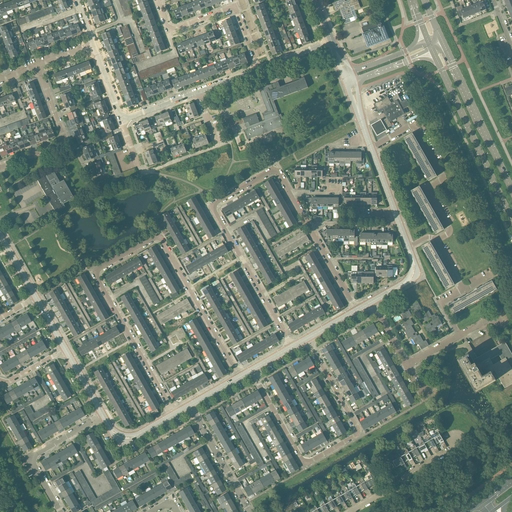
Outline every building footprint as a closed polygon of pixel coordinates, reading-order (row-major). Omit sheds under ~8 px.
[(12,10),(18,8),(15,0),(9,3),(12,10)] [(204,0),(201,0),(198,1),(201,10),(207,7),(204,0)] [(289,8),(297,5),(295,0),(292,0),(286,2),(289,8)] [(344,0),(341,0),(339,1),(333,4),(335,11),(340,9),(344,19),(353,16),(350,8),(353,7),(354,10),(361,8),(357,0),(350,0),(345,2),(344,0)] [(477,0),(476,1),(478,4),(481,12),(486,10),(483,1),(482,2),(481,0),(477,0)] [(139,5),(141,11),(150,7),(148,1),(139,5)] [(198,1),(192,4),(195,12),(201,10),(198,1)] [(68,8),(66,2),(58,4),(60,8),(58,9),(59,11),(57,12),(58,15),(66,11),(65,9),(68,8)] [(6,12),(12,10),(9,3),(4,5),(6,12)] [(98,3),(90,6),(92,12),(101,9),(98,3)] [(475,14),(472,6),(471,3),(468,4),(469,7),(466,8),(470,16),(475,14)] [(186,6),(189,14),(195,12),(192,4),(186,6)] [(255,7),(257,13),(265,10),(263,4),(255,7)] [(481,12),(478,4),(472,6),(475,14),(481,12)] [(299,11),(297,5),(289,8),(291,14),(299,11)] [(186,6),(180,8),(183,16),(189,14),(186,6)] [(150,7),(141,11),(144,17),(152,14),(150,7)] [(177,19),(183,16),(180,8),(174,10),(177,19)] [(464,19),(470,16),(466,8),(458,12),(460,17),(463,16),(464,19)] [(92,12),(94,18),(103,15),(101,9),(92,12)] [(257,13),(259,19),(268,16),(265,10),(257,13)] [(293,20),(302,17),(299,11),(291,14),(293,20)] [(144,17),(146,23),(154,20),(152,14),(144,17)] [(105,21),(103,15),(94,18),(97,24),(105,21)] [(259,19),(261,25),(270,22),(268,16),(259,19)] [(293,20),(295,26),(304,23),(302,17),(293,20)] [(222,23),(225,29),(233,26),(231,19),(222,23)] [(157,26),(154,20),(146,23),(148,29),(157,26)] [(387,38),(380,21),(361,28),(366,39),(367,39),(369,45),(387,38)] [(272,28),(270,22),(261,25),(264,31),(272,28)] [(298,32),(306,29),(304,23),(295,26),(298,32)] [(72,27),(69,28),(72,35),(72,36),(73,36),(75,35),(76,35),(75,34),(78,33),(77,32),(80,31),(78,25),(76,24),(72,25),(72,27)] [(0,28),(0,31),(1,35),(9,32),(6,26),(4,27),(3,25),(1,26),(2,28),(0,28)] [(148,29),(150,35),(159,32),(157,26),(148,29)] [(225,29),(227,35),(235,32),(233,26),(225,29)] [(60,31),(57,32),(60,40),(61,41),(64,40),(64,39),(66,38),(63,30),(62,28),(61,29),(60,31)] [(66,38),(72,35),(69,28),(63,30),(66,38)] [(264,31),(266,37),(274,34),(272,28),(264,31)] [(298,32),(300,39),(308,35),(306,29),(298,32)] [(11,38),(9,32),(1,35),(4,41),(11,38)] [(54,42),(60,40),(57,32),(51,35),(54,42)] [(102,35),(104,41),(113,38),(110,32),(102,35)] [(161,38),(159,32),(150,35),(153,41),(161,38)] [(216,40),(213,32),(207,34),(210,43),(216,40)] [(237,37),(235,32),(227,35),(229,41),(237,37)] [(42,46),(48,44),(45,37),(44,34),(39,36),(42,46)] [(207,34),(201,37),(204,45),(210,43),(207,34)] [(277,40),(274,34),(266,37),(268,43),(277,40)] [(48,44),(54,42),(51,35),(45,37),(48,44)] [(311,44),(308,35),(300,39),(303,47),(311,44)] [(37,49),(42,46),(39,36),(33,38),(37,49)] [(6,47),(13,44),(16,43),(15,40),(15,41),(13,37),(11,38),(4,41),(6,47)] [(201,37),(195,39),(198,47),(204,45),(201,37)] [(240,44),(237,37),(229,41),(231,47),(240,44)] [(27,41),(28,43),(26,44),(28,51),(31,50),(31,51),(37,49),(33,38),(27,41)] [(115,44),(113,38),(104,41),(106,47),(115,44)] [(153,41),(155,47),(163,44),(161,38),(153,41)] [(195,39),(189,41),(192,49),(198,47),(195,39)] [(268,43),(271,49),(279,46),(277,40),(268,43)] [(189,41),(183,43),(186,52),(192,49),(189,41)] [(180,54),(186,52),(183,43),(177,46),(180,54)] [(15,50),(13,44),(6,47),(8,53),(15,50)] [(106,47),(109,53),(117,50),(115,44),(106,47)] [(166,50),(163,44),(155,47),(157,53),(166,50)] [(281,53),(279,46),(271,49),(273,56),(281,53)] [(15,50),(8,53),(10,58),(18,56),(15,50)] [(119,56),(117,50),(109,53),(111,59),(119,56)] [(244,54),(238,56),(241,65),(248,62),(244,54)] [(111,59),(113,65),(122,62),(119,56),(111,59)] [(235,67),(241,65),(238,56),(232,59),(235,67)] [(229,69),(235,67),(232,59),(226,61),(229,69)] [(223,72),(229,69),(226,61),(220,63),(223,72)] [(82,64),(85,71),(91,69),(88,62),(82,64)] [(124,68),(122,62),(113,65),(115,71),(124,68)] [(217,74),(223,72),(220,63),(214,65),(217,74)] [(79,74),(85,71),(82,64),(76,66),(79,74)] [(211,76),(217,74),(214,65),(208,68),(211,76)] [(73,76),(79,74),(76,66),(71,68),(73,76)] [(67,78),(73,76),(71,68),(65,71),(67,78)] [(115,71),(118,77),(126,74),(124,68),(115,71)] [(208,68),(202,70),(205,78),(211,76),(208,68)] [(202,70),(196,72),(199,80),(205,78),(202,70)] [(62,80),(67,78),(65,71),(59,73),(62,80)] [(196,72),(190,74),(193,83),(199,80),(196,72)] [(56,82),(62,80),(59,73),(53,75),(56,82)] [(128,80),(126,74),(118,77),(120,83),(128,80)] [(190,74),(184,76),(187,85),(193,83),(190,74)] [(184,76),(178,79),(181,87),(187,85),(184,76)] [(277,89),(273,90),(272,85),(273,85),(272,84),(271,85),(270,85),(269,85),(268,86),(267,86),(266,86),(265,86),(264,86),(263,86),(262,86),(261,86),(260,86),(259,86),(258,87),(268,113),(264,114),(265,116),(263,117),(265,120),(278,115),(273,101),(280,99),(283,98),(283,97),(298,92),(301,91),(308,88),(304,78),(300,80),(299,78),(293,80),(294,82),(280,88),(278,82),(275,84),(277,89)] [(175,89),(181,87),(178,79),(172,81),(175,89)] [(120,83),(122,89),(131,86),(128,80),(120,83)] [(169,80),(163,82),(166,91),(172,88),(169,80)] [(25,85),(28,91),(35,88),(33,82),(25,85)] [(93,85),(92,82),(84,85),(85,88),(87,87),(89,93),(91,92),(99,89),(97,83),(93,85)] [(163,82),(157,85),(160,93),(166,91),(163,82)] [(157,85),(151,87),(154,95),(160,93),(157,85)] [(133,92),(131,86),(122,89),(124,95),(133,92)] [(148,98),(154,95),(151,87),(144,89),(148,98)] [(37,94),(35,88),(28,91),(30,97),(37,94)] [(92,102),(93,101),(99,99),(98,97),(102,95),(99,89),(91,92),(93,96),(91,96),(91,98),(92,102)] [(71,90),(63,93),(65,96),(61,97),(63,103),(71,100),(69,94),(72,93),(71,90)] [(124,95),(127,101),(135,98),(133,92),(124,95)] [(12,94),(6,97),(10,106),(12,106),(11,103),(15,102),(12,94)] [(32,103),(39,100),(37,94),(30,97),(32,103)] [(375,105),(377,108),(379,113),(383,111),(387,119),(381,122),(386,130),(392,126),(390,123),(405,114),(402,110),(409,106),(406,100),(402,102),(398,95),(389,100),(388,97),(375,105)] [(8,107),(10,106),(6,97),(0,99),(3,106),(7,105),(8,107)] [(137,104),(135,98),(127,101),(129,107),(137,104)] [(98,110),(106,107),(104,101),(100,102),(99,99),(93,101),(94,104),(93,105),(95,111),(98,110)] [(42,106),(39,100),(32,103),(34,109),(42,106)] [(69,107),(70,110),(76,108),(75,105),(73,106),(71,100),(63,103),(65,109),(69,107)] [(187,109),(188,112),(196,110),(194,103),(184,107),(185,110),(187,109)] [(37,115),(44,112),(42,106),(34,109),(37,115)] [(98,110),(100,116),(97,117),(98,120),(100,119),(105,117),(104,114),(108,113),(106,107),(98,110)] [(70,120),(78,117),(75,111),(77,111),(76,108),(70,110),(71,113),(67,114),(70,120)] [(199,116),(196,110),(188,112),(190,116),(188,117),(189,120),(199,116)] [(46,118),(44,112),(37,115),(39,121),(46,118)] [(168,112),(162,115),(165,123),(168,121),(169,123),(172,122),(168,112)] [(265,120),(259,122),(256,114),(243,119),(247,129),(245,130),(248,139),(283,126),(279,115),(278,115),(265,120)] [(161,124),(165,123),(162,115),(155,117),(159,127),(162,126),(161,124)] [(80,116),(78,117),(70,120),(72,126),(76,125),(77,128),(82,125),(84,125),(80,116)] [(102,121),(104,127),(112,124),(110,118),(106,120),(105,117),(100,119),(101,122),(102,121)] [(148,120),(141,122),(144,130),(145,132),(151,130),(148,120)] [(386,130),(381,122),(380,120),(371,125),(377,135),(386,130)] [(141,132),(144,130),(141,122),(135,125),(138,135),(141,133),(141,132)] [(105,134),(106,136),(112,134),(111,131),(115,130),(112,124),(104,127),(107,133),(105,134)] [(74,132),(76,138),(84,135),(82,129),(83,128),(82,125),(77,128),(78,130),(74,132)] [(50,126),(44,129),(48,139),(54,137),(51,129),(50,126)] [(48,139),(44,129),(39,131),(40,134),(42,141),(48,139)] [(37,143),(34,136),(33,133),(27,135),(31,146),(37,143)] [(429,181),(437,177),(413,133),(404,138),(429,181)] [(42,141),(40,134),(34,136),(37,143),(42,141)] [(113,137),(112,134),(106,136),(105,137),(106,139),(108,139),(111,144),(119,141),(117,135),(113,137)] [(209,144),(205,134),(202,135),(202,134),(199,136),(203,146),(209,144)] [(25,148),(31,146),(27,135),(21,137),(25,148)] [(84,142),(85,144),(90,142),(89,140),(86,141),(84,135),(76,138),(78,144),(84,142)] [(196,138),(193,139),(196,149),(203,146),(199,136),(195,137),(196,138)] [(19,150),(25,148),(21,137),(15,139),(19,150)] [(14,143),(10,145),(13,152),(19,150),(15,139),(13,140),(14,143)] [(119,141),(111,144),(113,150),(104,154),(105,157),(116,152),(115,150),(121,147),(119,141)] [(82,149),(84,155),(92,152),(90,146),(91,145),(90,142),(85,144),(86,147),(82,149)] [(181,145),(177,147),(180,155),(187,152),(183,142),(180,143),(181,145)] [(3,144),(7,154),(13,152),(10,145),(7,146),(6,143),(3,144)] [(148,159),(155,156),(157,156),(156,152),(158,151),(157,148),(159,148),(157,144),(146,148),(147,152),(145,152),(148,159)] [(174,157),(180,155),(177,147),(174,148),(173,146),(170,147),(174,157)] [(92,152),(84,155),(86,161),(93,158),(94,161),(100,159),(101,158),(103,157),(102,154),(94,157),(92,152)] [(334,152),(329,152),(329,154),(325,154),(325,162),(329,162),(329,164),(334,164),(334,152)] [(157,159),(155,156),(148,159),(150,166),(160,162),(158,159),(157,159)] [(91,165),(92,166),(93,171),(104,167),(101,158),(100,159),(94,161),(95,164),(91,165)] [(96,177),(106,173),(104,167),(93,171),(96,177)] [(55,212),(65,207),(63,204),(73,198),(63,180),(59,182),(53,171),(37,180),(41,186),(40,187),(42,189),(49,201),(50,203),(51,206),(55,212)] [(117,181),(125,178),(123,172),(121,173),(117,181)] [(268,189),(275,185),(272,180),(265,184),(268,189)] [(268,189),(271,195),(278,191),(275,185),(268,189)] [(436,234),(444,230),(420,186),(411,191),(436,234)] [(255,191),(250,194),(254,201),(260,198),(255,191)] [(271,195),(274,200),(281,196),(278,191),(271,195)] [(342,204),(350,204),(350,192),(342,192),(342,198),(342,204)] [(248,205),(254,201),(250,194),(244,197),(248,205)] [(274,200),(277,205),(284,201),(281,196),(274,200)] [(195,197),(188,201),(191,207),(198,203),(195,197)] [(244,197),(239,200),(243,208),(248,205),(244,197)] [(317,207),(317,198),(307,198),(307,203),(310,207),(311,207),(313,210),(317,210),(317,207)] [(342,207),(342,204),(342,198),(333,198),(333,207),(333,210),(339,210),(339,207),(342,207)] [(238,211),(243,208),(239,200),(233,203),(238,211)] [(277,205),(280,211),(287,207),(284,201),(277,205)] [(201,208),(198,203),(191,207),(194,212),(201,208)] [(233,203),(228,206),(232,214),(238,211),(233,203)] [(232,214),(228,206),(223,209),(227,217),(232,214)] [(280,211),(284,216),(290,212),(287,207),(280,211)] [(204,213),(201,208),(194,212),(194,213),(192,214),(195,219),(197,217),(197,218),(204,214),(204,213)] [(470,223),(463,211),(456,215),(463,227),(470,223)] [(284,216),(287,221),(294,217),(290,212),(284,216)] [(168,213),(161,217),(164,222),(171,218),(168,213)] [(197,218),(200,223),(204,221),(207,219),(204,214),(197,218)] [(297,223),(294,217),(287,221),(290,227),(297,223)] [(171,218),(164,222),(167,228),(174,224),(171,218)] [(207,219),(204,221),(200,223),(203,228),(210,224),(207,219)] [(174,224),(167,228),(170,233),(177,229),(174,224)] [(203,228),(206,234),(213,230),(210,224),(203,228)] [(241,236),(248,232),(245,226),(238,230),(241,236)] [(177,229),(170,233),(173,238),(180,234),(177,229)] [(206,234),(209,239),(216,235),(213,230),(206,234)] [(355,230),(349,230),(349,242),(355,242),(355,246),(358,246),(358,237),(355,237),(355,230)] [(298,235),(303,244),(310,241),(304,231),(298,235)] [(241,236),(244,241),(251,237),(248,232),(241,236)] [(180,234),(173,238),(176,244),(183,240),(180,234)] [(298,235),(292,239),(297,248),(303,244),(298,235)] [(244,241),(247,247),(254,242),(251,237),(244,241)] [(291,251),(297,248),(292,239),(286,242),(291,251)] [(183,240),(176,244),(179,249),(186,245),(183,240)] [(247,247),(250,252),(257,248),(254,242),(247,247)] [(286,242),(280,246),(285,255),(291,251),(286,242)] [(446,290),(454,286),(455,285),(430,242),(422,247),(446,290)] [(186,245),(179,249),(182,255),(190,251),(186,245)] [(224,245),(219,248),(223,255),(228,252),(224,245)] [(279,258),(285,255),(280,246),(274,249),(279,258)] [(151,256),(157,252),(154,247),(147,251),(151,256)] [(250,252),(253,257),(260,253),(262,252),(259,247),(257,248),(250,252)] [(217,258),(223,255),(219,248),(213,251),(217,258)] [(213,251),(208,254),(212,261),(217,258),(213,251)] [(154,261),(161,258),(157,252),(151,256),(152,259),(154,261)] [(253,257),(256,262),(263,258),(260,253),(253,257)] [(309,262),(316,258),(313,253),(306,257),(309,262)] [(207,264),(212,261),(208,254),(202,257),(207,264)] [(202,257),(197,260),(201,267),(207,264),(202,257)] [(132,261),(137,269),(142,266),(138,258),(132,261)] [(161,258),(154,261),(157,267),(164,263),(161,258)] [(256,262),(259,268),(266,264),(263,258),(256,262)] [(309,262),(312,267),(319,263),(316,258),(309,262)] [(197,260),(192,263),(196,271),(201,267),(197,260)] [(127,264),(131,272),(137,269),(132,261),(127,264)] [(164,263),(157,267),(160,272),(167,268),(164,263)] [(196,271),(192,263),(186,267),(190,274),(196,271)] [(315,273),(322,269),(319,263),(312,267),(310,269),(313,274),(315,273)] [(122,267),(126,275),(131,272),(127,264),(122,267)] [(259,268),(262,273),(269,269),(266,264),(259,268)] [(397,268),(393,268),(393,265),(387,265),(387,268),(387,277),(393,277),(393,275),(397,275),(397,268)] [(116,270),(121,278),(126,275),(122,267),(116,270)] [(167,268),(160,272),(163,278),(170,274),(167,268)] [(230,275),(233,281),(240,277),(236,269),(229,273),(230,275)] [(262,273),(265,279),(272,275),(269,269),(262,273)] [(315,273),(318,278),(325,274),(322,269),(315,273)] [(111,274),(115,281),(121,278),(116,270),(111,274)] [(348,281),(352,281),(352,283),(357,283),(357,271),(352,271),(352,273),(348,273),(348,281)] [(84,274),(77,278),(80,284),(87,280),(84,274)] [(115,281),(111,274),(105,277),(110,284),(115,281)] [(170,274),(163,278),(166,283),(173,279),(170,274)] [(318,278),(321,284),(328,280),(325,274),(318,278)] [(276,280),(272,275),(265,279),(269,284),(276,280)] [(233,281),(236,286),(243,282),(240,277),(233,281)] [(173,279),(166,283),(169,289),(176,285),(173,279)] [(5,280),(0,283),(0,289),(0,290),(8,285),(7,283),(6,284),(5,280)] [(87,280),(80,284),(83,289),(90,285),(87,280)] [(321,284),(324,289),(332,285),(328,280),(321,284)] [(497,289),(492,281),(449,305),(454,314),(497,289)] [(236,286),(239,291),(246,287),(243,282),(236,286)] [(301,283),(298,285),(302,292),(305,291),(306,292),(309,290),(305,282),(301,284),(301,283)] [(8,285),(0,290),(3,295),(11,291),(10,288),(8,285)] [(90,285),(83,289),(86,294),(93,291),(90,285)] [(176,291),(179,290),(176,285),(169,289),(172,294),(170,295),(172,298),(178,295),(176,291)] [(296,287),(293,289),(297,297),(301,295),(300,294),(302,292),(298,285),(295,286),(296,287)] [(324,289),(328,294),(335,290),(332,285),(324,289)] [(203,291),(206,296),(213,292),(210,287),(203,291)] [(239,291),(242,297),(249,293),(246,287),(239,291)] [(288,290),(286,292),(290,299),(293,298),(294,299),(297,297),(293,289),(289,291),(288,290)] [(52,299),(59,295),(56,290),(49,294),(52,299)] [(328,294),(331,300),(338,296),(335,290),(328,294)] [(11,291),(3,295),(7,301),(14,296),(13,294),(11,291)] [(93,291),(86,294),(89,300),(96,296),(93,291)] [(206,296),(209,302),(216,298),(213,292),(206,296)] [(284,294),(280,296),(285,304),(288,302),(288,301),(290,299),(286,292),(283,293),(284,294)] [(123,303),(130,299),(127,293),(120,297),(123,303)] [(242,297),(245,302),(253,298),(249,293),(242,297)] [(59,295),(52,299),(55,305),(62,301),(65,299),(62,294),(59,295)] [(14,296),(7,301),(10,306),(18,302),(17,301),(16,298),(14,296)] [(96,296),(89,300),(92,305),(99,301),(96,296)] [(276,297),(273,298),(278,306),(281,305),(281,306),(285,304),(280,296),(277,298),(276,297)] [(331,300),(334,305),(341,301),(338,296),(331,300)] [(209,302),(212,307),(219,303),(216,298),(209,302)] [(245,302),(249,308),(256,304),(253,298),(245,302)] [(126,308),(134,304),(130,299),(123,303),(126,308)] [(180,302),(186,311),(192,307),(187,300),(184,301),(183,300),(180,302)] [(399,305),(403,312),(406,310),(408,309),(407,307),(410,306),(407,300),(399,305)] [(62,301),(55,305),(59,310),(66,306),(62,301)] [(99,301),(92,305),(95,311),(102,307),(99,301)] [(344,307),(341,301),(334,305),(337,311),(344,307)] [(413,307),(411,308),(414,313),(422,309),(417,301),(412,304),(413,307)] [(178,305),(175,307),(179,314),(186,311),(180,302),(177,303),(178,305)] [(212,307),(215,312),(222,308),(219,303),(212,307)] [(130,314),(137,310),(134,304),(126,308),(130,314)] [(249,308),(252,313),(259,309),(256,304),(249,308)] [(66,306),(59,310),(62,315),(69,311),(66,306)] [(321,306),(316,310),(320,317),(325,313),(321,306)] [(102,307),(95,311),(98,316),(105,312),(102,307)] [(171,307),(168,309),(173,318),(179,314),(175,307),(172,308),(171,307)] [(215,312),(218,318),(225,314),(222,308),(215,312)] [(168,309),(165,310),(166,312),(163,313),(167,321),(173,318),(168,309)] [(252,313),(255,318),(262,314),(259,309),(252,313)] [(137,310),(130,314),(133,319),(140,315),(137,310)] [(314,320),(320,317),(316,310),(310,313),(314,320)] [(406,310),(403,312),(401,313),(405,320),(412,316),(409,310),(407,312),(406,310)] [(69,311),(62,315),(65,321),(72,317),(69,311)] [(421,315),(425,322),(431,319),(430,317),(431,317),(431,316),(432,316),(429,311),(421,315)] [(105,312),(98,316),(101,322),(108,318),(105,312)] [(167,321),(163,313),(160,315),(159,314),(156,316),(161,325),(167,321)] [(310,313),(305,316),(309,323),(314,320),(310,313)] [(23,316),(22,317),(26,325),(31,322),(27,314),(23,316)] [(218,318),(221,323),(229,319),(225,314),(218,318)] [(255,318),(258,324),(265,320),(262,314),(255,318)] [(435,314),(432,316),(431,316),(431,317),(433,321),(432,322),(433,325),(435,328),(442,324),(438,316),(436,316),(435,314)] [(136,325),(143,321),(140,315),(133,319),(136,325)] [(303,326),(309,323),(305,316),(299,319),(303,326)] [(19,319),(16,320),(17,321),(21,328),(26,325),(22,317),(19,319)] [(72,317),(65,321),(68,326),(75,322),(72,317)] [(191,329),(198,325),(195,319),(188,323),(191,329)] [(221,323),(225,329),(232,325),(229,319),(221,323)] [(299,319),(294,322),(298,329),(303,326),(299,319)] [(414,325),(411,319),(403,323),(407,330),(413,327),(412,326),(414,325)] [(13,322),(11,323),(15,331),(21,328),(17,321),(16,320),(13,322)] [(268,325),(265,320),(258,324),(261,329),(268,325)] [(139,330),(146,326),(143,321),(136,325),(139,330)] [(75,322),(68,326),(71,332),(78,328),(75,322)] [(298,329),(294,322),(288,325),(292,332),(298,329)] [(9,325),(6,326),(6,327),(10,334),(15,331),(11,323),(9,325)] [(432,326),(430,323),(425,326),(429,334),(436,330),(435,328),(433,325),(432,326)] [(374,324),(369,327),(373,335),(379,332),(374,324)] [(201,330),(198,325),(191,329),(194,334),(201,330)] [(225,329),(228,334),(235,330),(232,325),(225,329)] [(3,328),(0,329),(5,337),(10,334),(6,327),(6,326),(3,328)] [(142,335),(149,332),(146,326),(139,330),(142,335)] [(110,330),(114,337),(119,334),(116,327),(110,330)] [(368,338),(373,335),(369,327),(363,330),(368,338)] [(413,327),(407,330),(405,332),(409,339),(411,337),(414,336),(413,334),(416,333),(413,327)] [(78,328),(71,332),(74,337),(81,333),(78,328)] [(235,330),(228,334),(231,339),(238,335),(240,334),(237,329),(235,330)] [(105,333),(109,340),(114,337),(110,330),(105,333)] [(198,340),(204,336),(205,336),(201,330),(194,334),(198,340)] [(363,330),(358,333),(363,341),(368,338),(363,330)] [(145,341),(152,337),(149,332),(142,335),(145,341)] [(99,336),(103,343),(109,340),(105,333),(99,336)] [(357,344),(363,341),(358,333),(353,336),(357,344)] [(275,334),(270,337),(274,344),(279,341),(275,334)] [(418,343),(423,340),(420,335),(417,336),(416,334),(414,336),(411,337),(415,344),(418,343)] [(241,341),(238,335),(231,339),(234,345),(241,341)] [(94,340),(98,347),(103,343),(99,336),(94,340)] [(205,336),(204,336),(198,340),(201,345),(208,341),(205,336)] [(353,336),(347,339),(352,347),(357,344),(353,336)] [(148,346),(155,342),(152,337),(145,341),(148,346)] [(270,337),(264,340),(268,347),(274,344),(270,337)] [(347,351),(352,347),(347,339),(342,343),(347,351)] [(81,343),(83,346),(87,353),(92,350),(88,343),(87,340),(81,343)] [(88,343),(92,350),(98,347),(94,340),(88,343)] [(263,351),(268,347),(264,340),(259,344),(263,351)] [(424,342),(423,340),(418,343),(422,350),(429,346),(426,340),(424,342)] [(42,341),(37,344),(41,352),(44,351),(47,349),(42,341)] [(201,345),(204,350),(211,346),(208,341),(201,345)] [(151,352),(158,348),(155,342),(148,346),(151,352)] [(470,356),(469,354),(456,360),(459,365),(475,393),(496,382),(496,381),(496,380),(499,379),(504,388),(511,383),(511,354),(505,342),(498,346),(499,347),(487,354),(486,353),(473,360),(475,364),(472,365),(468,357),(470,356)] [(37,344),(31,347),(36,354),(36,355),(39,353),(41,352),(37,344)] [(259,344),(253,347),(258,354),(263,351),(259,344)] [(322,349),(325,355),(333,350),(330,345),(322,349)] [(81,356),(87,353),(83,346),(77,349),(81,356)] [(214,352),(211,346),(204,350),(207,356),(214,352)] [(377,353),(380,359),(388,354),(385,349),(384,349),(383,346),(375,350),(377,353)] [(31,347),(26,350),(31,358),(33,357),(36,355),(36,354),(31,347)] [(252,357),(258,354),(253,347),(248,350),(252,357)] [(26,350),(21,353),(25,360),(25,361),(28,359),(31,358),(26,350)] [(181,352),(186,361),(192,358),(188,350),(184,352),(183,350),(181,352)] [(248,350),(243,353),(247,360),(252,357),(248,350)] [(325,355),(328,360),(336,356),(333,350),(325,355)] [(178,355),(175,357),(180,365),(186,361),(181,352),(178,354),(178,355)] [(214,352),(207,356),(208,357),(210,361),(217,357),(214,352)] [(21,353),(15,356),(20,364),(22,363),(25,361),(25,360),(21,353)] [(125,363),(132,359),(128,353),(121,357),(125,363)] [(241,363),(247,360),(243,353),(237,356),(241,363)] [(380,359),(383,364),(391,360),(388,354),(380,359)] [(15,356),(10,359),(14,366),(15,367),(18,365),(20,364),(15,356)] [(328,360),(331,366),(339,361),(336,356),(328,360)] [(174,368),(180,365),(175,357),(172,359),(171,357),(168,359),(174,368)] [(220,362),(217,357),(210,361),(213,366),(220,362)] [(310,357),(305,360),(309,368),(315,365),(310,357)] [(10,359),(5,362),(9,370),(11,369),(15,367),(14,366),(10,359)] [(135,364),(132,359),(125,363),(128,368),(135,364)] [(166,362),(163,364),(168,371),(174,368),(168,359),(166,360),(166,362)] [(299,363),(304,371),(309,368),(305,360),(299,363)] [(383,364),(386,369),(394,365),(391,360),(383,364)] [(331,366),(334,371),(342,367),(339,361),(331,366)] [(5,362),(0,364),(0,365),(4,373),(7,371),(9,370),(5,362)] [(216,371),(216,372),(223,368),(220,362),(213,366),(213,367),(211,369),(213,373),(216,371)] [(299,363),(294,367),(298,375),(304,371),(299,363)] [(53,364),(45,368),(48,374),(56,369),(55,367),(53,364)] [(138,369),(135,364),(128,368),(131,373),(138,369)] [(160,365),(159,364),(156,366),(161,375),(168,371),(163,364),(160,365)] [(386,369),(383,371),(386,376),(389,375),(397,370),(395,367),(394,365),(386,369)] [(298,375),(294,367),(288,370),(293,378),(298,375)] [(334,371),(337,377),(345,372),(342,367),(334,371)] [(226,373),(223,368),(216,372),(213,373),(216,378),(219,377),(226,373)] [(56,369),(48,374),(51,379),(58,375),(59,375),(57,372),(56,369)] [(94,373),(97,378),(104,374),(101,369),(94,373)] [(141,375),(138,369),(131,373),(134,379),(141,375)] [(389,375),(392,380),(400,376),(397,370),(389,375)] [(345,372),(337,377),(338,379),(340,382),(348,377),(345,372)] [(204,373),(198,377),(202,384),(208,381),(204,373)] [(107,380),(104,374),(97,378),(100,384),(107,380)] [(269,379),(272,384),(280,380),(277,374),(269,379)] [(58,375),(51,379),(54,385),(62,380),(61,378),(59,375),(58,375)] [(144,380),(141,375),(134,379),(137,384),(144,380)] [(392,380),(395,386),(403,381),(400,376),(392,380)] [(202,384),(198,377),(193,380),(197,387),(202,384)] [(340,382),(343,387),(351,383),(348,377),(340,382)] [(31,380),(29,381),(34,389),(39,386),(35,378),(34,378),(31,380)] [(308,383),(311,388),(319,384),(316,378),(308,383)] [(62,380),(54,385),(57,390),(64,386),(65,385),(63,382),(62,380)] [(111,385),(107,380),(100,384),(103,389),(111,385)] [(147,385),(144,380),(137,384),(140,389),(147,385)] [(193,380),(187,383),(191,390),(197,387),(193,380)] [(272,384),(275,389),(283,385),(280,380),(272,384)] [(27,382),(24,384),(24,385),(28,392),(34,389),(29,381),(27,382)] [(395,386),(398,391),(406,386),(403,381),(395,386)] [(191,390),(187,383),(182,386),(186,393),(191,390)] [(343,387),(346,393),(354,388),(351,383),(343,387)] [(20,386),(18,387),(23,395),(28,392),(24,385),(24,384),(20,386)] [(311,388),(315,394),(322,389),(319,384),(311,388)] [(64,386),(57,390),(60,395),(68,391),(67,388),(65,385),(64,386)] [(114,390),(111,385),(103,389),(106,394),(114,390)] [(150,391),(147,385),(140,389),(143,395),(150,391)] [(275,389),(278,395),(286,390),(283,385),(275,389)] [(182,386),(177,389),(181,396),(186,393),(182,386)] [(398,391),(401,396),(409,392),(406,386),(398,391)] [(16,388),(13,390),(13,391),(17,398),(23,395),(18,387),(16,388)] [(346,393),(349,398),(357,393),(354,388),(346,393)] [(181,396),(177,389),(171,392),(175,399),(181,396)] [(315,394),(318,399),(326,394),(322,389),(315,394)] [(10,392),(8,393),(12,401),(17,398),(13,391),(13,390),(10,392)] [(117,396),(114,390),(106,394),(110,400),(117,396)] [(278,395),(281,400),(289,396),(286,390),(278,395)] [(68,391),(60,395),(63,401),(71,396),(69,393),(68,391)] [(153,396),(150,391),(143,395),(146,400),(153,396)] [(257,391),(252,394),(256,402),(262,399),(257,391)] [(360,392),(357,393),(349,398),(352,403),(363,397),(360,392)] [(401,396),(404,402),(412,397),(409,392),(401,396)] [(3,396),(2,396),(7,404),(12,401),(8,393),(5,394),(3,396)] [(252,394),(246,397),(251,405),(256,402),(252,394)] [(318,399),(321,404),(329,400),(326,394),(318,399)] [(120,401),(117,396),(110,400),(113,405),(120,401)] [(156,402),(153,396),(146,400),(149,406),(156,402)] [(281,400),(284,405),(292,401),(289,396),(281,400)] [(246,397),(241,400),(246,408),(251,405),(246,397)] [(415,402),(412,397),(404,402),(407,407),(415,402)] [(241,400),(236,403),(240,411),(246,408),(241,400)] [(321,404),(324,410),(332,405),(329,400),(321,404)] [(123,407),(120,401),(113,405),(116,411),(123,407)] [(284,405),(287,411),(295,406),(292,401),(284,405)] [(156,402),(149,406),(152,411),(150,412),(152,416),(159,412),(156,409),(159,407),(156,402)] [(236,403),(230,406),(235,414),(240,411),(236,403)] [(392,404),(386,407),(391,415),(397,412),(392,404)] [(324,410),(327,415),(335,410),(332,405),(324,410)] [(230,417),(231,416),(235,414),(230,406),(225,409),(230,417)] [(287,411),(290,416),(298,412),(295,406),(287,411)] [(126,412),(123,407),(116,411),(119,416),(126,412)] [(386,418),(391,415),(386,407),(381,410),(386,418)] [(80,408),(75,411),(78,416),(80,419),(82,418),(85,416),(80,408)] [(338,416),(335,410),(327,415),(330,420),(338,416)] [(381,410),(376,413),(378,416),(380,421),(386,418),(381,410)] [(75,411),(70,414),(71,416),(74,421),(74,422),(77,420),(80,419),(78,416),(75,411)] [(216,417),(216,416),(213,411),(205,416),(208,421),(216,417)] [(119,416),(122,421),(129,417),(126,412),(119,416)] [(290,416),(293,421),(301,417),(298,412),(290,416)] [(380,421),(378,416),(376,413),(370,416),(375,424),(380,421)] [(66,416),(64,417),(69,425),(71,424),(74,422),(74,421),(71,416),(70,414),(66,416)] [(264,414),(256,418),(258,421),(260,420),(263,425),(271,421),(269,416),(268,415),(266,416),(264,414)] [(10,417),(5,420),(6,420),(7,423),(9,425),(17,421),(13,415),(10,417)] [(341,421),(338,416),(330,420),(333,426),(341,421)] [(370,416),(365,419),(370,427),(375,424),(370,416)] [(64,417),(59,420),(63,427),(64,428),(67,426),(69,425),(64,417)] [(129,417),(122,421),(125,427),(132,423),(129,417)] [(208,421),(211,427),(219,422),(216,417),(208,421)] [(293,421),(297,427),(304,422),(301,417),(293,421)] [(256,418),(250,422),(251,425),(253,428),(255,427),(253,424),(258,421),(256,418)] [(365,419),(360,422),(364,430),(370,427),(365,419)] [(59,420),(54,423),(58,431),(61,430),(64,428),(63,427),(59,420)] [(17,421),(9,425),(10,428),(12,431),(12,430),(20,426),(17,421)] [(263,425),(266,430),(274,426),(271,421),(263,425)] [(344,427),(341,421),(333,426),(336,431),(344,427)] [(211,427),(214,432),(222,427),(219,422),(211,427)] [(297,427),(300,432),(308,428),(304,422),(297,427)] [(54,423),(48,426),(53,434),(56,432),(58,431),(54,423)] [(184,428),(189,436),(194,433),(190,425),(184,428)] [(12,430),(12,431),(13,434),(15,436),(23,431),(20,426),(12,430)] [(48,426),(43,429),(48,437),(50,436),(53,434),(48,426)] [(266,430),(269,436),(277,431),(274,426),(266,430)] [(214,432),(217,437),(225,433),(222,427),(214,432)] [(344,427),(336,431),(339,436),(347,432),(344,427)] [(184,428),(179,432),(184,439),(189,436),(184,428)] [(43,429),(37,432),(42,440),(45,438),(48,437),(43,429)] [(23,431),(15,436),(16,438),(18,441),(26,437),(23,431)] [(269,436),(266,437),(269,443),(272,441),(280,437),(278,434),(277,431),(269,436)] [(179,432),(174,435),(178,443),(184,439),(179,432)] [(435,445),(440,442),(444,449),(447,447),(438,432),(436,435),(435,434),(431,437),(432,439),(435,445)] [(84,437),(88,443),(96,438),(92,433),(84,437)] [(217,437),(220,443),(228,438),(225,433),(217,437)] [(323,433),(317,436),(322,444),(327,441),(323,433)] [(173,446),(178,443),(174,435),(168,438),(173,446)] [(312,439),(317,447),(322,444),(317,436),(312,439)] [(435,445),(432,439),(431,437),(430,436),(430,437),(428,439),(429,441),(424,443),(427,449),(432,447),(436,453),(439,452),(435,445)] [(18,441),(19,444),(21,447),(29,442),(26,437),(18,441)] [(272,441),(275,447),(283,442),(280,437),(272,441)] [(88,443),(91,448),(99,443),(96,438),(88,443)] [(168,438),(163,441),(168,449),(173,446),(168,438)] [(220,443),(223,448),(231,443),(228,438),(220,443)] [(312,439),(307,442),(311,450),(317,447),(312,439)] [(162,452),(168,449),(163,441),(158,444),(162,452)] [(416,448),(420,454),(424,451),(428,458),(431,456),(427,449),(424,443),(422,441),(420,444),(421,445),(416,448)] [(29,442),(21,447),(22,449),(24,452),(32,447),(29,442)] [(275,447),(278,452),(286,447),(283,442),(275,447)] [(307,442),(301,445),(306,453),(311,450),(307,442)] [(91,448),(94,453),(102,449),(99,443),(91,448)] [(223,448),(226,453),(234,449),(231,443),(223,448)] [(158,444),(153,447),(157,455),(162,452),(158,444)] [(72,456),(77,453),(73,445),(67,448),(72,456)] [(420,462),(423,461),(420,454),(416,448),(415,445),(414,445),(415,446),(413,448),(413,450),(408,452),(412,458),(417,455),(420,462)] [(157,455),(153,447),(147,450),(152,458),(157,455)] [(278,452),(281,457),(289,453),(286,447),(278,452)] [(67,459),(72,456),(67,448),(62,451),(67,459)] [(196,458),(204,453),(201,448),(193,452),(196,458)] [(94,453),(97,459),(105,454),(102,449),(94,453)] [(226,453),(229,459),(237,454),(234,449),(226,453)] [(412,458),(408,452),(407,450),(405,453),(405,454),(401,457),(404,463),(409,460),(413,467),(416,465),(412,458)] [(61,462),(67,459),(62,451),(57,454),(61,462)] [(145,453),(140,456),(144,464),(150,460),(145,453)] [(196,458),(193,459),(196,465),(199,463),(207,458),(204,453),(196,458)] [(281,457),(284,463),(292,458),(289,453),(281,457)] [(56,465),(61,462),(57,454),(51,457),(56,465)] [(97,459),(100,464),(108,459),(105,454),(97,459)] [(229,459),(232,464),(240,460),(237,454),(229,459)] [(408,469),(404,463),(401,457),(399,454),(399,455),(397,457),(398,458),(393,461),(396,467),(401,464),(405,471),(408,469)] [(139,467),(144,464),(140,456),(134,459),(139,467)] [(51,457),(46,460),(50,468),(56,465),(51,457)] [(202,468),(204,467),(210,464),(207,458),(199,463),(202,468)] [(284,463),(287,468),(295,463),(292,458),(284,463)] [(103,469),(107,467),(111,465),(108,459),(100,464),(103,469)] [(133,470),(139,467),(134,459),(129,462),(133,470)] [(45,471),(50,468),(46,460),(41,463),(45,471)] [(240,460),(232,464),(235,470),(243,465),(240,460)] [(128,473),(133,470),(129,462),(124,465),(128,473)] [(295,463),(287,468),(291,473),(299,469),(295,463)] [(202,468),(205,474),(213,469),(210,464),(204,467),(202,468)] [(123,476),(128,473),(124,465),(118,468),(123,476)] [(123,476),(118,468),(113,471),(117,479),(123,476)] [(205,474),(208,479),(216,474),(213,469),(205,474)] [(275,470),(270,473),(274,481),(280,478),(275,470)] [(264,476),(269,484),(274,481),(270,473),(268,471),(263,474),(264,476)] [(208,479),(211,484),(219,480),(216,474),(208,479)] [(372,485),(376,492),(379,490),(372,478),(370,475),(368,478),(367,477),(363,479),(368,488),(372,485)] [(264,476),(259,479),(264,487),(269,484),(264,476)] [(55,482),(58,487),(66,483),(63,477),(55,482)] [(178,479),(173,482),(173,484),(176,488),(181,485),(184,483),(181,478),(178,479)] [(167,480),(162,484),(166,492),(168,490),(172,488),(171,488),(170,485),(173,484),(173,482),(171,480),(171,479),(167,480)] [(254,482),(258,490),(264,487),(259,479),(254,482)] [(361,484),(356,486),(360,493),(365,490),(368,497),(371,495),(368,488),(363,479),(362,479),(363,480),(360,483),(361,484)] [(211,484),(214,490),(222,485),(219,480),(211,484)] [(254,482),(249,485),(253,493),(258,490),(254,482)] [(58,487),(61,492),(69,488),(66,483),(58,487)] [(161,495),(166,492),(161,484),(156,487),(161,495)] [(364,499),(360,493),(356,486),(355,484),(353,487),(353,488),(349,491),(352,497),(357,494),(361,501),(364,499)] [(222,485),(214,490),(218,495),(225,490),(222,485)] [(249,485),(243,489),(247,497),(248,497),(251,495),(253,493),(249,485)] [(113,489),(110,490),(113,496),(121,491),(118,486),(113,489)] [(156,487),(151,490),(155,498),(161,495),(156,487)] [(61,492),(64,498),(72,493),(69,488),(61,492)] [(178,492),(181,498),(189,493),(186,488),(178,492)] [(356,504),(352,497),(349,491),(347,488),(347,489),(345,492),(346,493),(341,495),(344,501),(349,499),(353,505),(356,504)] [(150,501),(155,498),(151,490),(146,493),(150,501)] [(64,498),(67,503),(75,498),(72,493),(64,498)] [(146,493),(140,496),(145,504),(150,501),(146,493)] [(181,498),(185,503),(192,499),(189,493),(181,498)] [(219,498),(217,499),(220,504),(222,503),(230,499),(229,496),(227,493),(226,493),(219,498)] [(348,508),(344,501),(341,495),(339,493),(337,496),(338,497),(333,500),(336,506),(341,503),(345,510),(348,508)] [(145,504),(140,496),(135,499),(140,507),(145,504)] [(339,511),(336,506),(333,500),(330,496),(328,499),(330,502),(325,504),(329,510),(333,508),(335,511),(339,511)] [(96,498),(90,501),(93,507),(101,502),(98,497),(96,498)] [(67,503),(70,508),(78,504),(75,498),(67,503)] [(192,499),(185,503),(188,509),(195,504),(192,499)] [(222,503),(225,508),(233,504),(230,499),(222,503)] [(127,503),(132,511),(137,508),(133,500),(127,503)] [(329,511),(329,510),(325,504),(323,500),(320,503),(322,506),(317,509),(319,511),(329,511)] [(127,503),(122,507),(124,511),(130,511),(132,511),(127,503)]
